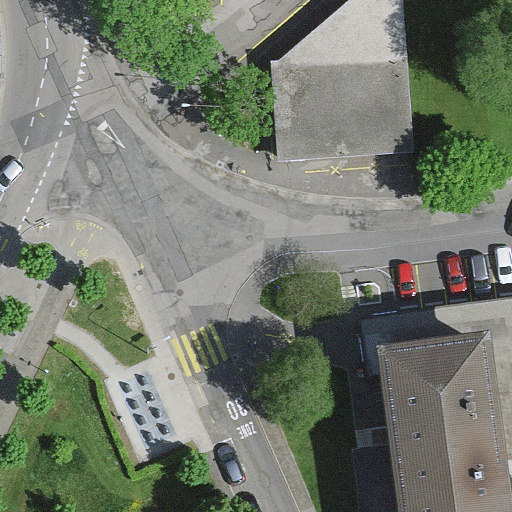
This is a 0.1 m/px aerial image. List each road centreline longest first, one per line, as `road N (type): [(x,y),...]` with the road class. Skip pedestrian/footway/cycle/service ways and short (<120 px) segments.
road 1 (unclassified): [(511,210),(430,227),(361,227),(194,208),(114,181)]
road 2 (residential): [(114,181),(267,511)]
road 3 (residential): [(45,73),(0,195)]
road 4 (residential): [(45,73),(75,103),(114,181)]
